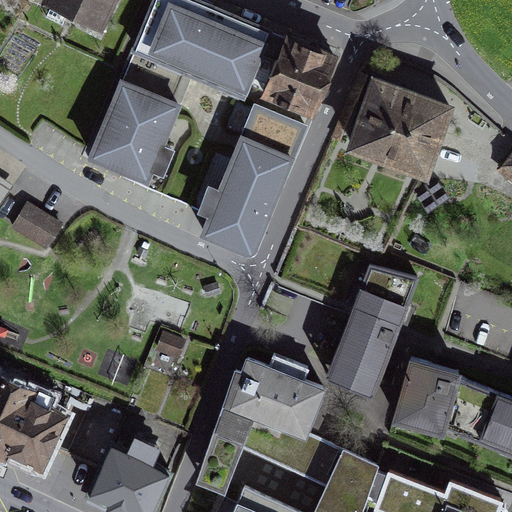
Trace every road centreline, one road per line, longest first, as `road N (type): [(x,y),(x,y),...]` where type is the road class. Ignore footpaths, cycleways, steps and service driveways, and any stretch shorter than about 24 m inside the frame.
road 1 (residential): [(0,135),(126,218),(260,274)]
road 2 (unclassified): [(362,40),(260,274)]
road 3 (unclassified): [(260,274),(174,511)]
road 4 (residential): [(435,14),(462,60),(511,110)]
